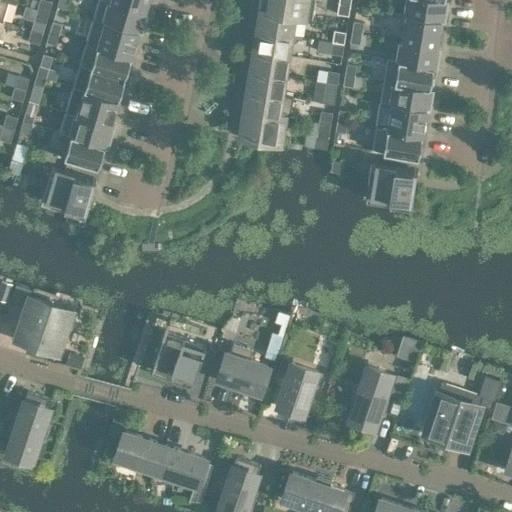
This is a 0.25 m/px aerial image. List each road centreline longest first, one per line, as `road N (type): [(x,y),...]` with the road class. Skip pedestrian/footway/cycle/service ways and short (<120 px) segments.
road 1 (residential): [(0,364),(511,498)]
road 2 (residential): [(149,199),(200,0)]
road 3 (residential): [(474,156),(498,0)]
